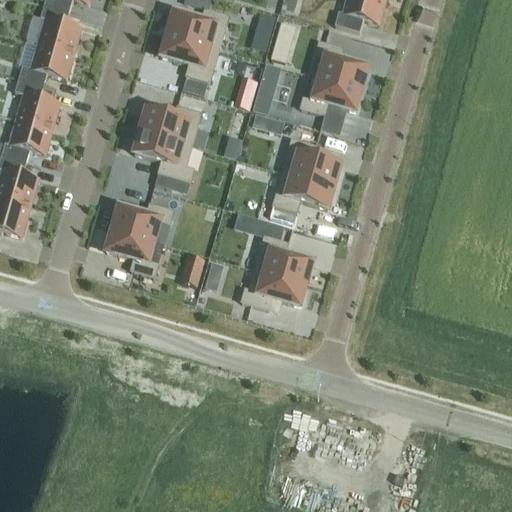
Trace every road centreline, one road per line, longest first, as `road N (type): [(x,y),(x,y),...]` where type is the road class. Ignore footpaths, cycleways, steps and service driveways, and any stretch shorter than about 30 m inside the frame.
road 1 (residential): [(322,383),(431,0)]
road 2 (residential): [(48,305),(135,0)]
road 3 (unclassified): [(322,383),(48,305)]
road 4 (unclassified): [(511,437),(322,383)]
